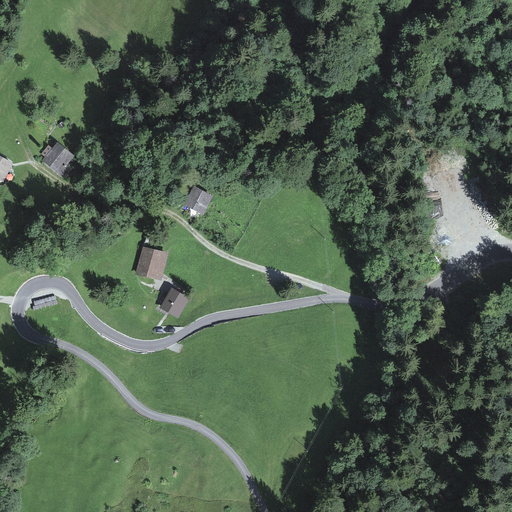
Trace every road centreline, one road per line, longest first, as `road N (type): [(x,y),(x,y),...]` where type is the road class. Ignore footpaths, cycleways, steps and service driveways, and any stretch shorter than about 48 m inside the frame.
road 1 (unclassified): [(269,511),(224,441),(132,400),(91,360),(25,332),(17,310),(29,286),(62,283),(100,328),(150,347),(222,316),(334,297),(373,306),(511,256)]
road 2 (track): [(344,297),(231,259),(173,209),(57,186),(36,168)]
